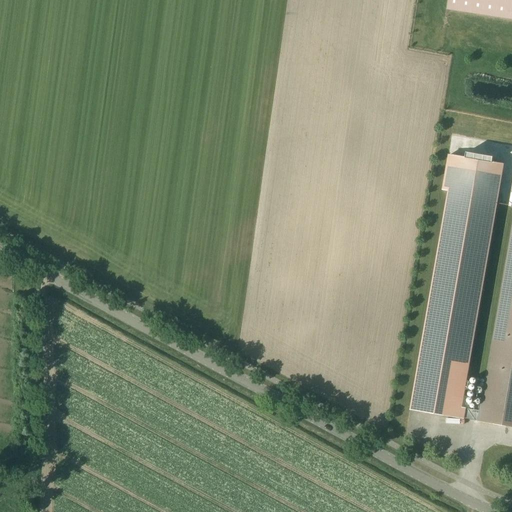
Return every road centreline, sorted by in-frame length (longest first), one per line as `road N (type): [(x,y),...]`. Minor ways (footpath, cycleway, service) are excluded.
road 1 (tertiary): [(503,511),(0,249)]
road 2 (track): [(44,511),(39,270)]
